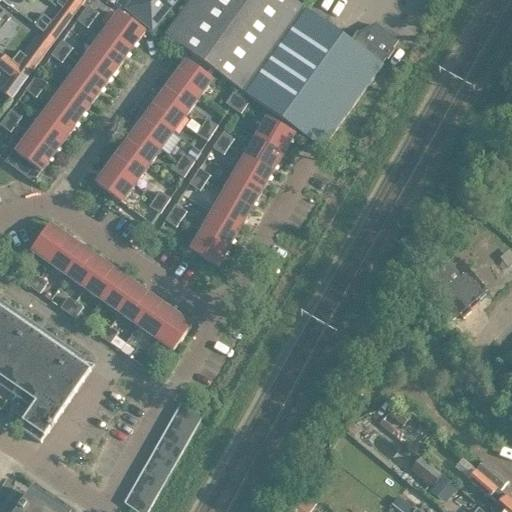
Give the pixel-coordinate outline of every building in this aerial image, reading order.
[(81,0),(66,0),(61,7),(71,14),(81,0)] [(176,0),(130,0),(124,8),(151,30),(176,0)] [(303,9),(291,0),(189,0),(164,35),(190,55),(216,73),(243,93),(303,9)] [(86,5),(80,12),(91,20),(96,13),(86,5)] [(303,9),(243,93),(269,112),(293,130),(320,149),(381,66),(379,65),(384,58),(386,59),(392,51),(390,50),(396,42),(373,25),(358,33),(351,44),(303,9)] [(52,20),(41,12),(33,23),(52,37),(61,27),(52,20)] [(75,20),(85,27),(91,20),(80,12),(75,20)] [(118,12),(105,30),(129,48),(143,30),(118,12)] [(105,30),(93,47),(117,65),(129,48),(105,30)] [(55,48),(65,55),(71,48),(60,40),(55,48)] [(93,47),(79,66),(104,83),(117,65),(93,47)] [(49,55),(60,63),(65,55),(55,48),(49,55)] [(33,62),(24,55),(18,50),(11,60),(26,72),(33,62)] [(186,61),(173,79),(198,97),(211,80),(216,73),(190,55),(186,61)] [(10,72),(1,84),(14,93),(29,74),(26,72),(11,60),(9,59),(4,67),(10,72)] [(79,66),(67,83),(91,101),(104,83),(79,66)] [(29,82),(40,90),(45,82),(35,75),(29,82)] [(173,79),(160,96),(185,115),(198,97),(173,79)] [(24,90),(35,97),(40,90),(29,82),(24,90)] [(67,83),(53,101),(78,119),(91,101),(67,83)] [(231,93),(225,103),(232,108),(239,98),(231,93)] [(160,96),(147,113),(173,132),(185,115),(160,96)] [(246,103),(239,98),(232,108),(240,113),(246,103)] [(53,101),(42,117),(66,135),(78,119),(53,101)] [(4,117),(14,125),(19,118),(9,110),(4,117)] [(266,118),(255,138),(282,153),(293,134),(292,133),(293,130),(269,112),(266,118)] [(147,113),(135,130),(160,149),(173,132),(147,113)] [(0,122),(0,125),(9,132),(14,125),(4,117),(0,122)] [(42,117),(28,135),(53,153),(66,135),(42,117)] [(217,125),(206,118),(201,126),(211,133),(217,125)] [(206,141),(211,133),(201,126),(195,134),(206,141)] [(135,130),(122,148),(147,166),(160,149),(135,130)] [(216,139),(227,146),(232,138),(221,132),(216,139)] [(28,135),(25,133),(4,161),(32,181),(53,153),(28,135)] [(255,138),(244,156),(271,172),(282,153),(255,138)] [(212,147),(223,154),(227,146),(216,139),(212,147)] [(122,148),(109,165),(135,184),(147,166),(122,148)] [(177,163),(187,169),(192,162),(181,155),(177,163)] [(244,156),(234,175),(261,190),(271,172),(244,156)] [(172,170),(182,177),(187,169),(177,163),(172,170)] [(109,165),(96,183),(122,201),(135,184),(109,165)] [(193,175),(204,182),(209,175),(198,168),(193,175)] [(193,175),(189,183),(199,190),(204,182),(193,175)] [(234,175),(223,194),(250,209),(261,190),(234,175)] [(153,199),(164,206),(169,199),(158,192),(153,199)] [(223,194),(212,213),(239,228),(250,209),(223,194)] [(153,199),(148,207),(159,214),(164,206),(153,199)] [(170,212),(181,219),(185,211),(175,205),(170,212)] [(170,212),(166,220),(176,226),(181,219),(170,212)] [(212,213),(202,231),(229,247),(239,228),(212,213)] [(30,251),(48,264),(66,238),(48,225),(30,251)] [(202,231),(191,251),(218,266),(229,247),(202,231)] [(66,238),(48,264),(66,276),(84,250),(66,238)] [(84,250),(66,276),(83,289),(102,263),(84,250)] [(457,253),(447,261),(418,286),(448,321),(459,312),(463,317),(471,310),(467,305),(468,304),(471,307),(479,301),(476,298),(478,296),(479,298),(487,291),(486,290),(487,288),(457,253)] [(102,263),(83,289),(101,301),(119,275),(102,263)] [(32,271),(24,282),(32,287),(40,277),(32,271)] [(101,301),(119,314),(137,288),(119,275),(101,301)] [(47,282),(40,277),(32,287),(39,293),(47,282)] [(119,314),(136,326),(155,300),(137,288),(119,314)] [(67,296),(59,307),(66,312),(74,302),(67,296)] [(136,326),(154,338),(172,313),(155,300),(136,326)] [(415,344),(437,331),(431,321),(434,319),(431,314),(428,316),(421,305),(418,308),(414,300),(403,306),(408,314),(404,316),(414,332),(410,335),(415,344)] [(74,302),(66,312),(73,317),(81,307),(74,302)] [(0,363),(26,326),(5,311),(0,319),(0,363)] [(172,313),(154,338),(172,351),(191,326),(172,313)] [(94,332),(102,337),(109,326),(102,321),(94,332)] [(0,387),(9,394),(47,340),(26,326),(0,363),(0,387)] [(116,331),(109,326),(102,337),(109,342),(116,331)] [(41,443),(91,370),(47,340),(9,394),(30,408),(22,420),(14,414),(8,422),(41,443)] [(138,346),(130,357),(138,362),(145,352),(138,346)] [(368,351),(350,382),(367,392),(385,361),(368,351)] [(153,357),(145,352),(138,362),(145,367),(153,357)] [(177,409),(199,422),(204,414),(182,401),(177,409)] [(386,411),(401,424),(409,414),(393,402),(386,411)] [(171,420),(193,432),(199,422),(177,409),(171,420)] [(165,430),(187,443),(193,432),(171,420),(165,430)] [(160,441),(181,453),(187,443),(165,430),(160,441)] [(331,440),(320,432),(312,444),(323,452),(331,440)] [(154,451),(176,463),(181,453),(160,441),(154,451)] [(148,461),(170,474),(176,463),(154,451),(148,461)] [(412,468),(433,486),(443,473),(421,456),(412,468)] [(477,469),(501,490),(509,481),(485,460),(477,469)] [(142,472),(164,484),(170,474),(148,461),(142,472)] [(511,511),(511,500),(506,495),(474,468),(465,479),(487,498),(487,497),(492,502),(488,506),(490,508),(495,511),(511,511)] [(136,482),(158,495),(164,484),(142,472),(136,482)] [(0,511),(56,511),(27,492),(0,473),(0,511)] [(443,474),(436,483),(450,494),(457,486),(443,474)] [(130,493),(152,505),(158,495),(136,482),(130,493)] [(298,491),(282,511),(309,511),(316,504),(298,491)] [(124,503),(139,511),(147,511),(152,505),(130,493),(124,503)]
